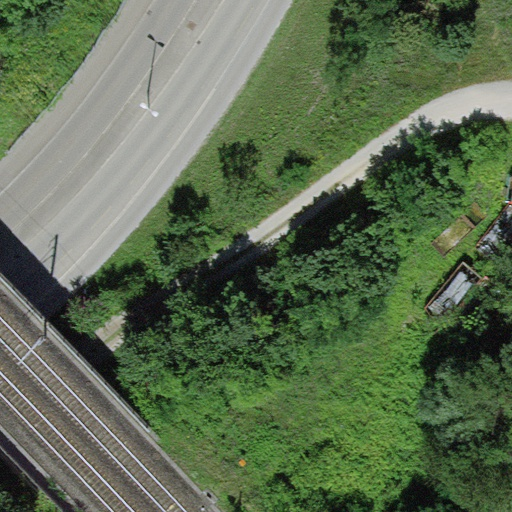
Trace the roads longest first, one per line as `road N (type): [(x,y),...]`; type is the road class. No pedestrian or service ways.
road 1 (track): [(96,337),(488,98),(511,104)]
road 2 (tertiary): [(209,0),(134,114),(0,250)]
